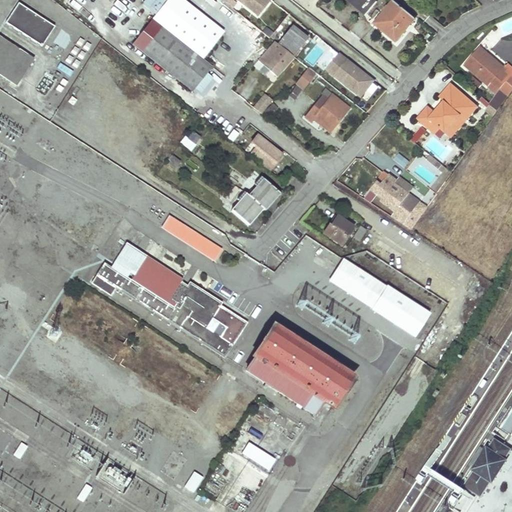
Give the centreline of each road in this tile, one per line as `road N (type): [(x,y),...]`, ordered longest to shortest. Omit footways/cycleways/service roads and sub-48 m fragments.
road 1 (residential): [(511,1),(451,35),(271,240)]
road 2 (unknown): [(220,87),(325,177),(460,275)]
road 3 (unclassified): [(271,240),(234,234),(52,116)]
road 4 (unknown): [(405,84),(299,0)]
